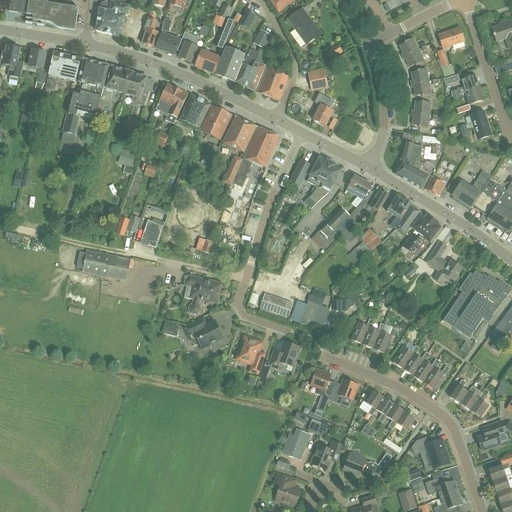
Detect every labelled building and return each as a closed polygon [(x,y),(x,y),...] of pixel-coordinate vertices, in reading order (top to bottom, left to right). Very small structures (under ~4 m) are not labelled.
[(38,25),(39,21),(48,22),(51,23),(52,24),(54,25),(56,27),(58,28),(60,28),(62,29),(64,29),(66,29),(68,29),(71,27),(73,26),(74,25),(75,23),(77,21),(77,18),(79,9),(48,4),(48,0),(11,0),(9,12),(33,16),(32,24),(38,25)] [(128,17),(130,7),(105,0),(104,3),(102,3),(97,31),(121,38),(126,16),(128,17)] [(163,8),(165,0),(154,0),(153,5),(163,8)] [(170,0),(167,10),(172,11),(173,5),(181,8),(183,0),(170,0)] [(279,14),(294,0),(270,0),(271,0),(279,14)] [(224,4),(219,16),(227,20),(232,8),(224,4)] [(307,44),(321,34),(302,9),(288,19),(307,44)] [(247,29),(255,15),(246,10),(239,24),(247,29)] [(222,28),(225,19),(216,16),(213,24),(222,28)] [(143,44),(154,48),(159,34),(154,32),(158,22),(154,21),(149,19),(145,29),(147,30),(143,44)] [(175,56),(181,41),(165,35),(166,32),(169,33),(172,22),(165,20),(161,34),(162,35),(156,49),(175,56)] [(216,47),(225,50),(235,23),(229,20),(226,21),(216,47)] [(510,50),(511,49),(511,20),(504,24),(504,25),(493,29),(497,42),(506,39),(510,50)] [(443,49),(465,42),(460,29),(439,36),(443,49)] [(271,36),(261,31),(254,44),(263,49),(271,36)] [(195,47),(198,39),(189,35),(180,58),(192,63),(198,48),(195,47)] [(235,82),(245,56),(231,51),(232,47),(234,48),(238,39),(231,37),(216,75),(235,82)] [(419,50),(413,38),(405,43),(400,46),(403,53),(402,54),(404,57),(419,50)] [(333,59),(343,52),(338,45),(328,52),(333,59)] [(10,81),(18,82),(19,78),(21,79),(24,63),(18,62),(21,49),(7,47),(6,54),(4,53),(3,58),(2,58),(1,61),(2,61),(1,65),(11,67),(9,77),(11,77),(10,81)] [(256,63),(260,54),(251,50),(243,65),(236,83),(255,92),(266,67),(256,63)] [(419,50),(404,57),(405,60),(406,60),(410,67),(416,65),(416,66),(424,62),(419,50)] [(445,78),(453,75),(454,75),(451,65),(448,66),(443,50),(437,52),(440,60),(438,61),(441,68),(445,78)] [(40,69),(37,83),(45,84),(47,71),(43,70),(46,54),(34,51),(30,67),(40,69)] [(215,74),(221,59),(202,51),(196,67),(215,74)] [(45,93),(47,93),(47,96),(52,97),(55,83),(53,82),(54,77),(75,82),(81,58),(54,53),(45,93)] [(511,58),(503,61),(504,67),(511,64),(511,58)] [(80,86),(82,86),(81,91),(78,90),(77,95),(74,95),(69,114),(67,114),(62,132),(64,132),(59,152),(70,154),(80,117),(95,121),(99,105),(104,88),(109,66),(84,59),(78,82),(80,83),(80,86)] [(110,107),(114,91),(123,94),(129,72),(112,67),(106,88),(104,88),(99,105),(110,107)] [(267,69),(257,93),(280,102),(289,78),(267,69)] [(412,81),(413,85),(429,82),(427,69),(418,71),(418,72),(412,73),(413,81),(412,81)] [(324,71),(309,74),(312,90),(327,87),(324,71)] [(144,86),(147,77),(129,72),(123,94),(135,97),(133,103),(144,107),(150,88),(144,86)] [(466,93),(480,88),(476,76),(462,80),(466,93)] [(429,82),(413,85),(414,88),(415,88),(416,96),(422,95),(422,96),(432,94),(429,82)] [(159,101),(160,101),(156,110),(168,116),(180,91),(167,85),(159,101)] [(480,88),(466,93),(470,106),(484,101),(480,88)] [(188,95),(180,91),(168,116),(166,121),(174,125),(177,118),(188,95)] [(211,105),(192,96),(180,121),(180,123),(188,126),(189,126),(190,123),(200,128),(211,105)] [(326,126),(333,112),(330,110),(333,103),(326,99),(322,106),(321,106),(319,111),(309,107),(305,115),(315,119),(314,120),(326,126)] [(422,103),(416,102),(415,111),(414,111),(414,114),(430,116),(432,103),(422,102),(422,103)] [(220,141),(232,116),(212,106),(200,131),(220,141)] [(474,129),(488,124),(484,112),(470,116),(474,129)] [(430,116),(414,114),(413,117),(414,118),(413,126),(419,127),(419,128),(428,129),(430,116)] [(245,157),(258,128),(235,117),(224,143),(244,153),(242,156),(245,157)] [(141,121),(133,119),(131,127),(139,129),(141,121)] [(488,124),(474,129),(478,141),(492,137),(488,124)] [(169,135),(164,147),(172,150),(175,150),(183,131),(173,127),(169,135)] [(234,184),(242,188),(247,178),(246,177),(252,163),(266,169),(280,138),(258,128),(245,157),(238,173),(234,184)] [(169,135),(161,132),(155,144),(164,148),(164,147),(169,135)] [(443,139),(423,137),(422,143),(442,145),(443,139)] [(420,158),(423,147),(405,143),(401,161),(404,163),(397,176),(422,190),(432,172),(423,167),(424,164),(417,160),(413,166),(410,166),(412,156),(420,158)] [(213,163),(219,148),(210,144),(204,159),(213,163)] [(466,157),(453,149),(441,168),(454,176),(466,157)] [(133,167),(137,154),(122,150),(118,164),(126,166),(124,173),(131,175),(134,167),(133,167)] [(468,172),(477,178),(484,168),(492,173),(499,162),(482,151),(468,172)] [(320,157),(309,177),(307,182),(317,187),(316,188),(314,188),(312,192),(312,193),(313,194),(313,195),(305,203),(311,209),(315,205),(328,194),(332,190),(343,170),(337,166),(320,157)] [(301,162),(294,176),(302,181),(310,167),(301,162)] [(26,170),(22,187),(29,189),(33,172),(26,170)] [(347,191),(361,198),(362,195),(366,197),(369,191),(370,192),(373,188),(371,187),(372,186),(355,176),(349,188),(347,191)] [(438,196),(445,183),(431,177),(425,190),(438,196)] [(462,183),(453,197),(471,209),(473,206),(488,182),(480,177),(472,189),(462,183)] [(483,214),(489,218),(506,192),(501,189),(502,188),(489,180),(488,182),(473,206),(484,213),(483,214)] [(350,216),(346,220),(350,223),(353,223),(364,212),(371,217),(372,215),(373,216),(376,211),(378,212),(389,195),(380,190),(379,192),(373,191),(367,199),(366,199),(361,208),(359,207),(350,216)] [(511,195),(506,192),(489,218),(488,220),(508,233),(511,226),(511,195)] [(412,204),(398,195),(387,212),(397,218),(390,226),(404,235),(420,212),(411,206),(412,204)] [(350,216),(342,208),(312,240),(320,247),(336,231),(343,224),(346,220),(350,216)] [(281,224),(286,230),(305,216),(299,209),(281,224)] [(405,255),(408,251),(409,251),(433,219),(427,215),(426,216),(422,214),(411,229),(415,232),(413,235),(412,234),(403,247),(404,248),(401,252),(405,255)] [(141,219),(131,216),(130,220),(128,225),(138,228),(141,219)] [(116,234),(124,237),(128,225),(130,220),(121,217),(116,234)] [(430,243),(441,227),(437,225),(438,223),(433,219),(409,251),(409,252),(404,257),(410,261),(414,256),(424,243),(423,242),(425,239),(430,243)] [(159,243),(165,226),(148,220),(140,243),(156,249),(159,243)] [(340,235),(351,224),(350,223),(346,220),(343,224),(336,231),(340,235)] [(303,235),(310,241),(316,233),(310,227),(303,235)] [(361,239),(364,242),(356,249),(360,253),(353,260),(358,265),(382,242),(370,230),(361,239)] [(399,235),(395,230),(391,234),(395,239),(399,235)] [(203,252),(210,255),(214,243),(206,240),(205,242),(200,241),(196,252),(203,254),(203,252)] [(454,281),(462,269),(451,261),(449,265),(440,258),(447,247),(439,243),(426,263),(438,271),(433,279),(441,285),(447,277),(454,281)] [(423,257),(427,260),(434,250),(430,247),(423,257)] [(88,251),(83,273),(126,282),(131,260),(88,251)] [(305,269),(313,261),(310,259),(303,266),(305,269)] [(408,279),(417,271),(412,266),(403,274),(408,279)] [(486,278),(475,271),(472,275),(470,274),(459,290),(463,292),(444,321),(470,338),(487,314),(491,317),(510,291),(504,287),(505,285),(498,281),(497,282),(488,276),(486,278)] [(222,284),(199,279),(190,277),(186,281),(185,286),(196,289),(193,304),(189,308),(191,314),(197,315),(201,311),(199,305),(200,300),(217,304),(222,284)] [(257,304),(261,294),(254,292),(251,302),(257,304)] [(354,304),(360,298),(354,292),(348,298),(354,304)] [(293,304),(266,294),(259,314),(288,323),(290,318),(288,318),(293,304)] [(348,298),(345,300),(345,310),(346,311),(354,304),(348,298)] [(314,328),(322,306),(310,302),(302,324),(311,327),(314,328)] [(511,334),(511,307),(488,340),(494,344),(491,348),(498,353),(511,334)] [(362,344),(372,320),(369,319),(366,326),(358,322),(350,340),(362,344)] [(202,349),(223,339),(215,322),(206,326),(204,325),(201,320),(184,328),(189,337),(189,336),(191,340),(195,341),(197,340),(202,349)] [(372,320),(362,344),(373,349),(380,332),(383,325),(380,324),(378,331),(371,328),(374,321),(372,320)] [(393,337),(396,331),(392,329),(389,335),(382,332),(385,326),(383,325),(373,349),(384,354),(392,337),(393,337)] [(258,375),(262,364),(256,362),(262,344),(244,338),(236,360),(252,366),(249,372),(258,375)] [(293,368),(300,349),(297,348),(297,346),(293,345),(292,346),(284,343),(280,355),(274,352),(269,366),(280,370),(281,367),(285,368),(287,367),(287,365),(293,368)] [(403,370),(418,348),(416,347),(411,353),(403,347),(392,363),(403,370)] [(420,349),(418,348),(403,370),(413,377),(428,355),(425,353),(421,359),(415,355),(420,349)] [(428,355),(413,377),(423,383),(438,362),(436,360),(432,366),(425,362),(429,356),(428,355)] [(438,362),(423,383),(433,390),(444,375),(446,376),(449,370),(446,367),(442,373),(435,369),(440,363),(438,362)] [(322,418),(328,401),(332,390),(335,383),(329,381),(331,376),(316,370),(310,386),(319,389),(317,395),(321,397),(314,415),(322,418)] [(332,390),(328,401),(340,406),(344,398),(352,401),(358,386),(343,380),(339,392),(332,390)] [(460,405),(468,393),(462,389),(466,383),(462,380),(458,386),(450,398),(460,405)] [(499,384),(496,391),(502,395),(508,384),(503,381),(500,385),(499,384)] [(468,393),(460,405),(470,412),(478,400),(472,396),(476,390),(472,387),(468,393)] [(482,403),(486,397),(490,393),(485,390),(482,394),(478,400),(470,412),(481,419),(489,407),(482,403)] [(376,410),(383,399),(373,392),(365,403),(372,407),(368,414),(372,416),(376,410)] [(383,399),(376,410),(382,414),(378,421),(382,423),(394,405),(383,399)] [(394,405),(386,417),(392,421),(388,427),(392,430),(396,424),(404,412),(394,405)] [(414,419),(404,412),(396,424),(402,428),(398,434),(403,436),(406,431),(407,431),(414,419)] [(317,436),(321,426),(311,422),(307,432),(317,436)] [(498,437),(506,434),(502,422),(482,429),(485,437),(478,439),(482,452),(501,446),(498,437)] [(366,426),(362,433),(367,436),(371,429),(366,426)] [(300,459),(309,436),(297,432),(295,439),(290,437),(284,453),(300,459)] [(434,468),(449,463),(441,441),(436,443),(433,436),(415,443),(412,447),(415,455),(428,450),(434,468)] [(337,460),(343,446),(332,442),(329,451),(318,446),(311,464),(327,471),(332,458),(337,460)] [(400,453),(403,449),(394,444),(391,448),(400,453)] [(378,465),(370,462),(370,464),(366,462),(366,461),(364,460),(365,458),(353,453),(352,455),(350,454),(344,470),(360,477),(363,471),(372,474),(379,466),(378,465)] [(379,466),(384,468),(392,457),(387,454),(378,465),(379,466)] [(511,455),(500,459),(502,465),(501,466),(501,465),(488,470),(492,482),(505,477),(503,470),(509,468),(509,467),(511,465),(511,455)] [(415,470),(408,473),(411,480),(418,477),(415,470)] [(295,507),(301,490),(291,487),(293,480),(278,475),(275,484),(281,486),(276,501),(295,507)] [(511,475),(505,477),(492,482),(496,493),(509,489),(507,482),(511,480),(511,475)] [(439,479),(426,484),(430,496),(438,493),(440,500),(458,493),(454,481),(442,486),(439,479)] [(511,487),(509,489),(496,493),(500,505),(511,500),(511,496),(511,494),(511,493),(511,487)] [(411,491),(400,495),(401,499),(404,511),(405,511),(416,509),(411,491)] [(458,493),(440,500),(442,506),(434,509),(435,511),(450,511),(450,509),(463,505),(458,493)] [(371,511),(370,506),(377,504),(374,496),(361,500),(364,508),(351,511),(371,511)] [(511,511),(511,500),(500,505),(503,511),(511,511)]
